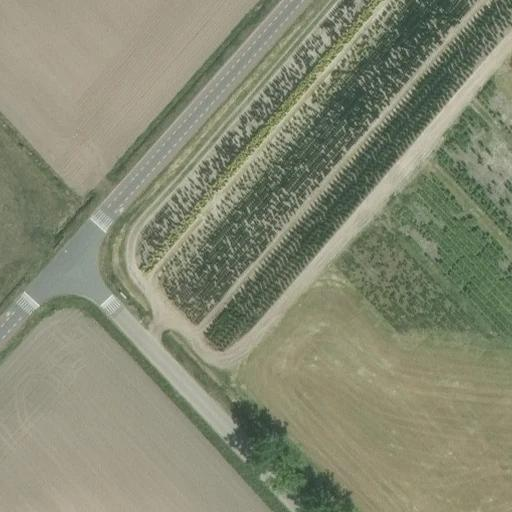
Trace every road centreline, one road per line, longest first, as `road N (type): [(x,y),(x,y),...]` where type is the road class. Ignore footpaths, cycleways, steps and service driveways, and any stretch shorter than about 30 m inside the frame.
road 1 (unclassified): [(302,511),(66,258)]
road 2 (unclassified): [(66,258),(290,0)]
